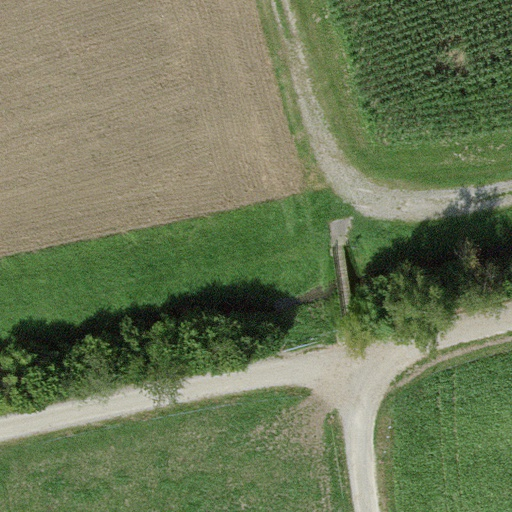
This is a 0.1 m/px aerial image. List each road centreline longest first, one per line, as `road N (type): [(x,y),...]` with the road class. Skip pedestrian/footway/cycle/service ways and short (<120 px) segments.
road 1 (track): [(356,369),(280,375),(0,437)]
road 2 (track): [(511,190),(414,209),(359,187),(343,229),(356,369)]
road 3 (track): [(359,187),(310,106),(287,0)]
road 4 (track): [(356,369),(511,320)]
road 5 (track): [(374,511),(356,369)]
